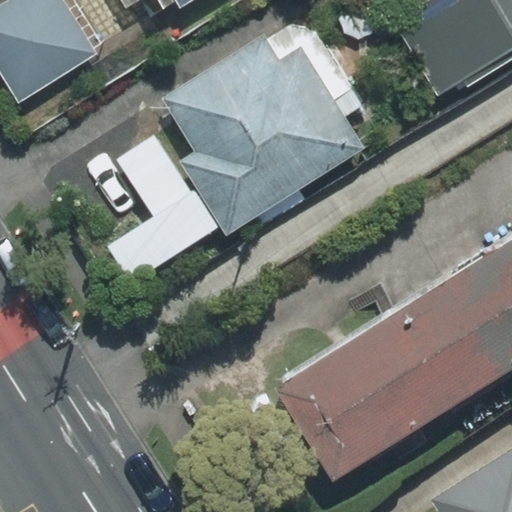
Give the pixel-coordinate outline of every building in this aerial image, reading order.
[(78,0),(11,0),(0,8),(0,56),(30,101),(110,47),(78,0)] [(377,103),(328,24),(294,20),(169,98),(179,115),(186,111),(206,142),(191,151),(240,230),(384,141),(365,111),(377,103)] [(158,237),(125,190),(97,210),(129,257),(158,237)] [(511,238),(295,371),(355,469),(511,371),(511,238)] [(511,511),(511,446),(439,491),(452,511),(511,511)]
